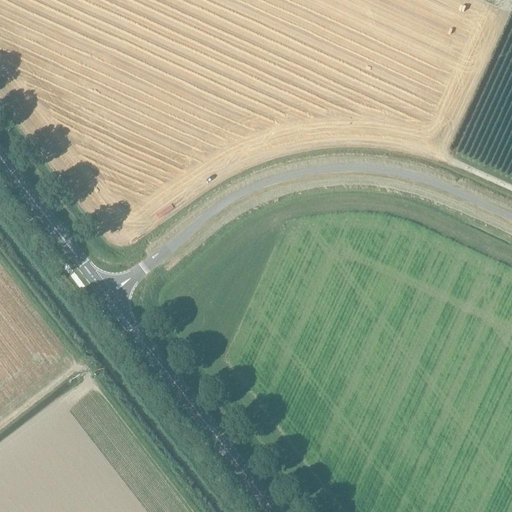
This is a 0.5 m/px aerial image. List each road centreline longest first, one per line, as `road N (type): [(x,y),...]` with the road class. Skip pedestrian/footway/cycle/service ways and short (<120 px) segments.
road 1 (unclassified): [(511,219),(429,182),(328,171),(246,191),(143,269)]
road 2 (secondary): [(270,511),(106,296)]
road 3 (secondary): [(106,296),(0,157)]
